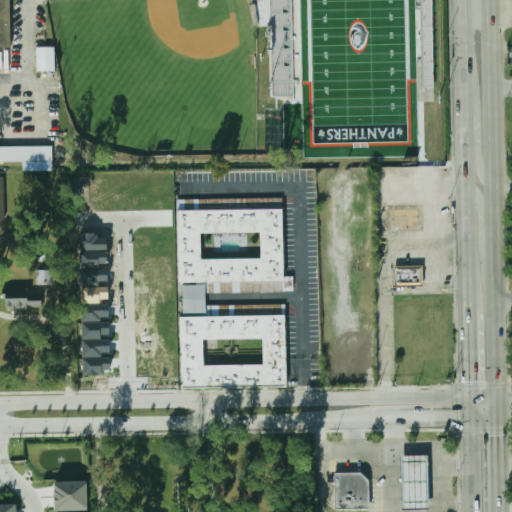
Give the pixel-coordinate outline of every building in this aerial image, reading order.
[(8,0),(9,47),(0,46),(0,0),(8,0)] [(295,97),(294,0),(270,0),(271,97),(295,97)] [(53,47),(36,47),(36,71),(53,71),(53,47)] [(53,171),(53,146),(0,146),(0,162),(23,162),(23,171),(53,171)] [(173,198),(293,196),(295,291),(206,293),(205,281),(174,282),(173,198)] [(423,214),(387,214),(387,228),(423,228),(423,214)] [(79,234),(80,251),(108,250),(107,238),(98,238),(98,234),(79,234)] [(80,268),(80,252),(108,251),(108,264),(99,264),(99,268),(80,268)] [(394,264),(424,263),(425,284),(395,284),(394,264)] [(81,286),(80,269),(108,269),(109,281),(99,281),(99,285),(81,286)] [(52,270),(38,271),(38,284),(52,283),(52,270)] [(181,284),(202,284),(203,312),(182,312),(181,284)] [(81,303),(80,287),(108,286),(109,299),(99,299),(99,303),(81,303)] [(42,288),(4,287),(3,307),(42,308),(42,288)] [(180,387),(179,316),(207,316),(206,305),(295,303),(297,384),(180,387)] [(82,322),(82,305),(109,304),(109,317),(100,317),(100,321),(82,322)] [(83,339),(83,322),(108,322),(109,333),(101,333),(101,339),(83,339)] [(84,357),(83,340),(109,340),(109,351),(102,351),(102,357),(84,357)] [(84,375),(84,358),(110,358),(110,369),(102,370),(102,375),(84,375)] [(399,456),(425,456),(426,508),(400,508),(399,456)] [(359,472),(368,481),(369,508),(335,509),(334,473),(359,472)] [(55,481),(88,481),(88,511),(55,511),(55,495),(54,496),(54,490),(55,490),(55,481)]
